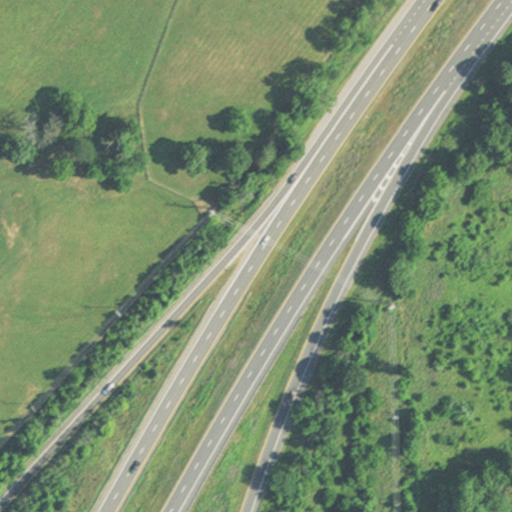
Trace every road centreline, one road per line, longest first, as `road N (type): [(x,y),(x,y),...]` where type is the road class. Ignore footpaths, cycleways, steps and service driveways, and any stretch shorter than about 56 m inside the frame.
road 1 (motorway): [(403,36),(259,219),(0,505)]
road 2 (motorway): [(169,511),(317,259),(504,0)]
road 3 (motorway): [(432,0),(249,266),(103,511)]
road 4 (motorway): [(244,511),(325,311),(481,29)]
